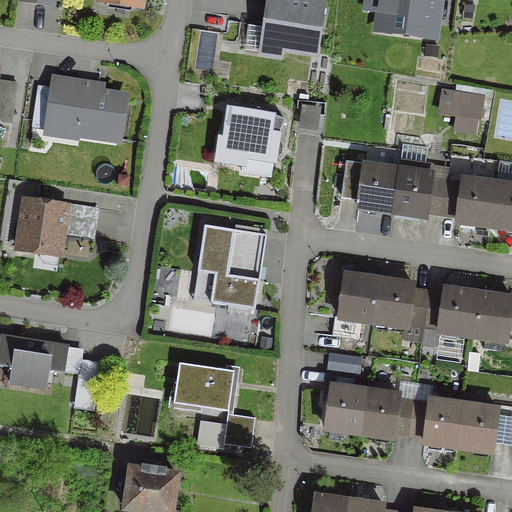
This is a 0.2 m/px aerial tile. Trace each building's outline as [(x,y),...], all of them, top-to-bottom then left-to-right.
[(280,0),(267,0),(261,46),(312,54),(319,6),(280,0)] [(378,0),(375,30),(432,38),(436,0),(378,0)] [(76,135),(115,141),(122,97),(96,94),(97,87),(52,81),(51,90),(35,88),(30,127),(47,130),(48,123),(77,128),(76,135)] [(0,122),(9,124),(15,85),(0,82),(0,122)] [(438,113),(476,119),(479,99),(441,92),(438,113)] [(324,106),(306,104),(302,131),(321,133),(324,106)] [(218,140),(215,160),(240,164),(241,157),(271,161),(274,136),(266,135),(266,131),(277,133),(282,121),(255,109),(252,115),(227,111),(222,141),(218,140)] [(398,164),(397,172),(391,213),(424,218),(424,213),(440,215),(444,183),(429,181),(429,176),(428,176),(429,169),(422,168),(424,151),(400,148),(398,164)] [(356,200),(355,208),(391,213),(397,172),(345,164),(341,198),(356,200)] [(454,222),(487,227),(493,185),(460,180),(459,185),(444,183),(440,215),(455,217),(454,222)] [(511,187),(493,185),(487,227),(511,230),(511,187)] [(63,204),(63,208),(22,202),(15,249),(38,252),(44,248),(58,250),(60,234),(91,239),(95,209),(63,204)] [(232,231),(202,227),(195,273),(212,276),(208,304),(252,311),(257,281),(225,276),(232,231)] [(333,338),(367,342),(370,323),(376,281),(342,277),(333,338)] [(411,286),(376,281),(370,323),(405,328),(406,323),(421,325),(426,293),(410,291),(411,286)] [(441,296),(426,293),(421,325),(419,344),(434,346),(436,332),(471,337),(477,296),(441,291),(441,296)] [(501,353),(501,351),(511,352),(511,316),(508,316),(510,300),(477,296),(471,337),(483,338),(481,350),(501,353)] [(65,348),(0,337),(0,366),(10,368),(7,384),(43,389),(46,370),(61,373),(65,348)] [(98,391),(98,378),(89,378),(89,348),(73,348),(73,375),(85,375),(85,391),(98,391)] [(358,359),(327,355),(325,369),(356,373),(358,359)] [(226,412),(231,372),(177,364),(171,404),(226,412)] [(397,397),(364,392),(358,434),(391,438),(392,433),(407,435),(414,386),(399,384),(397,397)] [(421,442),(454,447),(460,406),(426,401),(428,389),(414,386),(407,435),(422,437),(421,442)] [(323,429),(358,434),(364,392),(328,387),(323,429)] [(511,408),(496,406),(495,411),(460,406),(454,447),(490,452),(492,437),(511,439),(511,435),(511,408)] [(256,449),(261,419),(233,414),(228,444),(256,449)] [(122,509),(145,511),(168,511),(174,475),(161,474),(162,470),(140,467),(139,471),(128,469),(125,491),(119,494),(117,502),(123,507),(122,509)] [(344,511),(346,502),(312,498),(310,511),(344,511)] [(380,511),(382,507),(346,502),(344,511),(380,511)]
